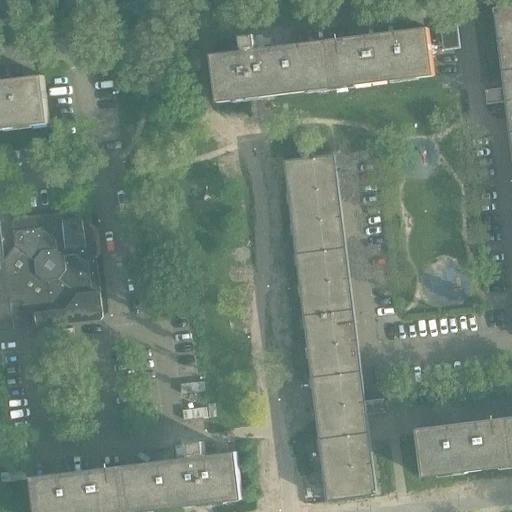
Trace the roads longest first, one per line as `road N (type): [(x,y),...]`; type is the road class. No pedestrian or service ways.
road 1 (residential): [(424,0),(79,47)]
road 2 (residential): [(511,338),(369,357),(346,167)]
road 3 (residential): [(511,222),(501,141),(474,83),(463,0)]
road 4 (residential): [(126,336),(108,194),(93,169)]
road 5 (residential): [(93,169),(79,47)]
